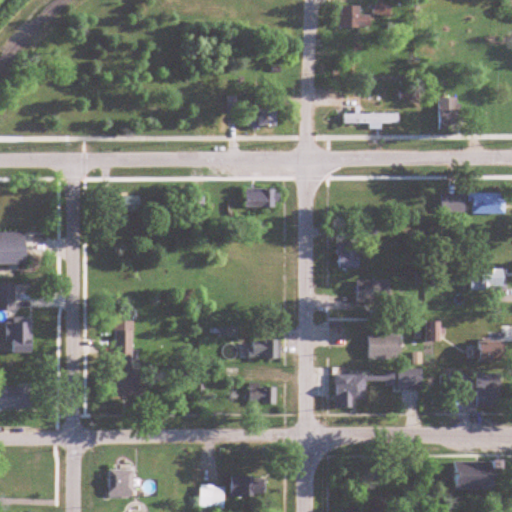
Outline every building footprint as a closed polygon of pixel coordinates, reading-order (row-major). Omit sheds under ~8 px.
[(375,13),(389,17),(392,6),(378,2),(375,13)] [(361,6),(341,6),(341,28),(370,28),(370,16),(361,16),(361,6)] [(458,130),(458,97),(438,97),(438,130),(458,130)] [(278,127),(278,110),(246,110),(246,127),(278,127)] [(399,125),(399,114),(342,114),(342,125),(399,125)] [(280,189),(244,189),(244,208),(280,208),(280,189)] [(505,194),(470,194),(470,215),(505,215),(505,194)] [(466,195),(440,195),(440,214),(466,214),(466,195)] [(115,197),(115,213),(140,213),(140,197),(115,197)] [(0,233),(0,265),(26,266),(26,233),(0,233)] [(360,270),(361,240),(337,240),(337,269),(360,270)] [(506,269),(471,269),(471,290),(506,290),(506,269)] [(356,305),(391,305),(391,282),(356,282),(356,305)] [(0,285),(0,312),(15,312),(15,286),(0,285)] [(15,319),(15,354),(33,354),(33,319),(15,319)] [(113,322),(113,396),(146,397),(146,372),(134,372),(134,322),(113,322)] [(402,360),(402,335),(368,335),(368,360),(402,360)] [(281,342),(249,342),(249,358),(281,358),(281,342)] [(479,343),(479,363),(504,363),(504,343),(479,343)] [(335,373),(335,410),(353,410),(353,401),(367,401),(367,387),(421,388),(421,373),(335,373)] [(498,374),(449,376),(450,407),(499,405),(498,374)] [(249,405),(278,405),(278,385),(249,385),(249,405)] [(0,389),(0,412),(29,412),(29,389),(0,389)] [(453,491),(453,464),(495,464),(495,491),(453,491)] [(34,468),(12,468),(12,492),(34,492),(34,468)] [(133,498),(133,471),(109,471),(109,498),(133,498)] [(265,478),(229,478),(229,498),(265,498),(265,478)] [(224,511),(224,487),(199,487),(199,511),(224,511)]
